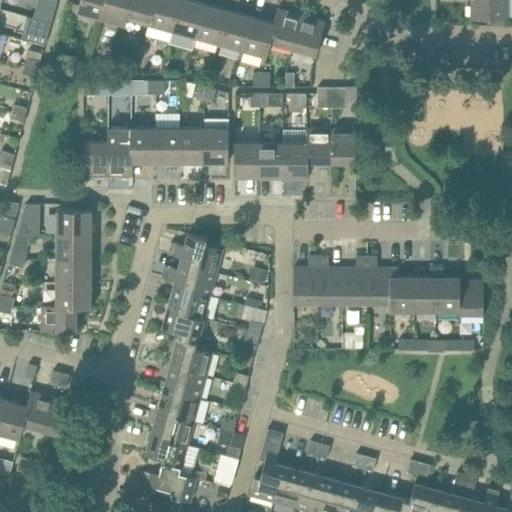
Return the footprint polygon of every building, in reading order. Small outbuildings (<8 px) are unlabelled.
[(42,0),(39,10),(37,19),(51,22),(57,0),(42,0)] [(101,18),(106,0),(80,0),(77,11),(101,18)] [(130,0),(106,0),(101,18),(125,25),(127,18),(126,17),(130,0)] [(149,24),(155,0),(130,0),(126,17),(127,18),(149,24)] [(173,30),(180,0),(155,0),(149,24),(173,30)] [(196,36),(205,3),(194,0),(180,0),(173,30),(196,36)] [(508,19),(507,0),(471,0),(472,19),(508,19)] [(219,43),(228,9),(205,3),(196,36),(219,43)] [(26,7),(24,15),(35,18),(37,19),(39,10),(26,7)] [(292,48),(302,14),(277,8),(273,22),(274,22),(269,42),(270,42),(292,48)] [(242,49),(251,15),(228,9),(219,43),(242,49)] [(316,54),(324,25),(325,21),(302,14),(292,48),(297,49),(316,54)] [(274,22),(273,22),(251,15),(242,49),(266,56),(270,42),(269,42),(274,22)] [(35,18),(29,40),(45,44),(51,22),(37,19),(35,18)] [(68,54),(60,52),(56,65),(65,68),(68,54)] [(40,61),(27,57),(25,65),(38,69),(40,61)] [(36,77),(38,69),(25,65),(23,74),(36,77)] [(262,86),(262,72),(253,72),(253,77),(243,77),(243,86),(262,86)] [(270,72),(262,72),(262,86),(270,86),(270,72)] [(294,87),(294,72),(286,72),(286,86),(294,87)] [(108,93),(108,79),(100,80),(100,93),(108,93)] [(117,79),(108,79),(108,93),(117,93),(117,95),(133,95),(133,79),(117,79)] [(156,94),(156,80),(148,80),(148,94),(156,94)] [(165,94),(165,80),(156,80),(156,94),(165,94)] [(204,100),(208,86),(200,84),(196,98),(204,100)] [(212,102),(216,89),(208,86),(204,100),(212,102)] [(332,107),(332,87),(318,87),(317,107),(332,107)] [(345,87),(332,87),(332,107),(345,107),(345,87)] [(259,106),(259,92),(251,92),(251,106),(259,106)] [(268,106),(268,92),(259,92),(259,106),(268,106)] [(298,107),(306,107),(307,93),(298,93),(298,107)] [(26,115),(28,107),(14,103),(12,112),(26,115)] [(23,124),(26,115),(12,112),(10,120),(23,124)] [(133,175),(133,161),(132,161),(132,141),(131,141),(131,127),(108,127),(108,141),(108,175),(133,175)] [(156,161),(156,127),(131,127),(131,141),(132,141),(132,161),(133,161),(156,161)] [(180,161),(180,127),(156,127),(156,161),(180,161)] [(204,161),(204,127),(180,127),(180,161),(204,161)] [(229,162),(229,141),(229,127),(204,127),(204,161),(229,162)] [(331,162),(332,127),(306,127),(306,142),(307,142),(307,162),(309,162),(331,162)] [(356,162),(356,127),(336,127),(332,127),(331,162),(356,162)] [(108,175),(108,141),(103,141),(83,141),(83,175),(108,175)] [(259,176),(259,142),(235,142),(235,176),(259,176)] [(283,176),(283,142),(259,142),(259,176),(283,176)] [(309,176),(309,162),(307,162),(307,142),(306,142),(283,142),(283,176),(309,176)] [(0,157),(13,161),(15,153),(2,149),(0,155),(0,157)] [(0,183),(6,185),(13,161),(0,157),(0,183)] [(17,214),(20,203),(8,200),(5,211),(17,214)] [(26,203),(18,233),(40,233),(40,203),(26,203)] [(57,209),(57,229),(57,234),(91,234),(91,209),(57,209)] [(0,223),(13,227),(15,219),(2,215),(0,221),(0,223)] [(0,232),(11,235),(13,227),(0,223),(0,232)] [(205,243),(207,238),(189,233),(185,246),(171,242),(168,253),(182,257),(200,261),(198,267),(216,272),(217,267),(223,248),(205,243)] [(91,258),(91,234),(57,234),(57,258),(91,258)] [(27,251),(14,247),(12,255),(25,259),(27,251)] [(318,302),(319,254),(308,254),(308,266),(294,266),(293,302),(313,302),(318,302)] [(342,302),(343,272),(329,272),(329,254),(319,254),(318,302),(342,302)] [(23,267),(25,259),(12,255),(9,263),(23,267)] [(366,303),(367,255),(356,255),(356,272),(343,272),(342,302),(366,303)] [(390,303),(390,272),(377,272),(377,255),(367,255),(366,303),(390,303)] [(210,295),(216,272),(198,267),(200,261),(182,257),(179,269),(165,265),(161,276),(176,280),(193,284),(192,290),(210,295)] [(91,282),(91,258),(57,258),(57,282),(91,282)] [(414,310),(414,276),(398,276),(398,267),(390,267),(390,272),(390,303),(390,310),(414,310)] [(437,310),(437,267),(430,267),(430,276),(414,276),(414,310),(437,310)] [(460,280),(460,276),(444,276),(444,267),(437,267),(437,310),(459,310),(460,310),(460,280)] [(203,318),(210,295),(192,290),(193,284),(176,280),(170,303),(187,307),(186,313),(203,318)] [(484,280),(460,280),(460,310),(459,310),(459,313),(463,313),(483,313),(484,280)] [(5,281),(0,297),(0,302),(12,305),(15,297),(12,297),(14,291),(15,291),(17,284),(5,281)] [(91,307),(91,282),(57,282),(56,305),(56,306),(77,306),(77,307),(91,307)] [(0,310),(10,314),(12,305),(0,302),(0,310)] [(208,319),(203,318),(186,313),(187,307),(170,303),(163,326),(180,331),(178,336),(197,341),(197,342),(201,343),(208,319)] [(76,331),(77,307),(77,306),(56,306),(56,305),(42,305),(42,330),(76,331)] [(263,323),(251,320),(248,330),(260,333),(263,323)] [(258,343),(260,333),(248,330),(245,340),(258,343)] [(195,347),(197,342),(197,341),(178,336),(172,359),(190,364),(188,370),(206,375),(212,351),(195,347)] [(413,349),(413,339),(399,339),(399,349),(413,349)] [(436,349),(436,339),(413,339),(413,349),(436,349)] [(459,349),(459,340),(436,339),(436,349),(459,349)] [(474,340),(459,340),(459,349),(474,349),(474,340)] [(190,364),(172,359),(166,383),(184,387),(182,393),(200,398),(206,375),(188,370),(190,364)] [(37,365),(29,363),(25,376),(34,379),(37,365)] [(58,385),(62,372),(53,369),(50,383),(58,385)] [(70,374),(62,372),(58,385),(66,387),(70,374)] [(246,385),(249,375),(237,372),(234,382),(246,385)] [(243,395),(246,385),(234,382),(231,392),(243,395)] [(184,387),(166,383),(159,406),(177,411),(176,416),(193,421),(200,398),(182,393),(184,387)] [(46,430),(55,397),(30,390),(27,404),(28,405),(23,424),(24,424),(46,430)] [(78,403),(55,397),(46,430),(50,431),(70,437),(78,403)] [(28,405),(27,404),(5,398),(0,415),(0,432),(20,438),(24,424),(23,424),(28,405)] [(177,411),(159,406),(153,429),(171,434),(169,439),(187,444),(193,421),(176,416),(177,411)] [(234,431),(236,421),(224,418),(221,428),(234,431)] [(284,484),(289,466),(275,462),(283,432),(268,428),(259,459),(265,461),(260,477),(255,475),(250,493),(274,500),(278,483),(284,484)] [(171,434),(153,429),(147,452),(164,457),(162,462),(181,467),(187,444),(169,439),(171,434)] [(317,455),(320,442),(310,439),(307,452),(317,455)] [(327,457),(330,445),(320,442),(317,455),(327,457)] [(239,458),(241,448),(229,444),(226,454),(239,458)] [(363,467),(367,455),(357,452),(353,464),(363,467)] [(236,467),(239,458),(226,454),(223,464),(236,467)] [(373,470),(376,458),(367,455),(363,467),(373,470)] [(417,474),(420,461),(411,458),(407,471),(417,474)] [(1,460),(0,464),(0,469),(10,472),(13,464),(1,460)] [(427,476),(430,464),(420,461),(417,474),(427,476)] [(189,501),(195,482),(196,477),(179,473),(181,467),(162,462),(159,474),(145,470),(141,482),(147,483),(144,495),(181,505),(182,499),(189,501)] [(307,490),(312,472),(289,466),(284,484),(278,483),(274,500),(297,506),(301,489),(307,490)] [(464,486),(467,474),(457,471),(454,483),(464,486)] [(330,497),(335,479),(312,472),(307,490),(301,489),(297,506),(317,511),(319,511),(324,495),(330,497)] [(474,489),(477,477),(467,474),(464,486),(474,489)] [(319,511),(344,511),(348,501),(353,503),(358,485),(335,479),(330,497),(324,495),(319,511)] [(425,511),(428,505),(433,507),(438,489),(415,482),(410,499),(405,498),(400,511),(425,511)] [(348,501),(344,511),(369,511),(371,508),(377,509),(381,491),(358,485),(353,503),(348,501)] [(506,511),(508,508),(507,508),(495,505),(499,490),(488,487),(484,501),(485,501),(481,511),(506,511)] [(452,511),(456,511),(461,495),(438,489),(433,507),(428,505),(425,511),(450,511),(451,511),(452,511)] [(400,511),(405,498),(381,491),(377,509),(371,508),(369,511),(400,511)] [(481,511),(485,501),(484,501),(461,495),(456,511),(452,511),(451,511),(450,511),(481,511)]
